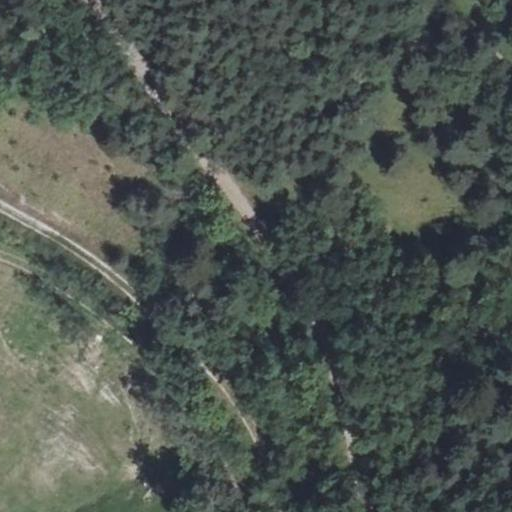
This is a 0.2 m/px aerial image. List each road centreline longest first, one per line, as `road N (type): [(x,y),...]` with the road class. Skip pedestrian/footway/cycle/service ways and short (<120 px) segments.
road 1 (track): [(369,511),(355,427),(324,328),(100,0)]
road 2 (track): [(0,205),(102,268),(215,371),(261,455),(280,511)]
